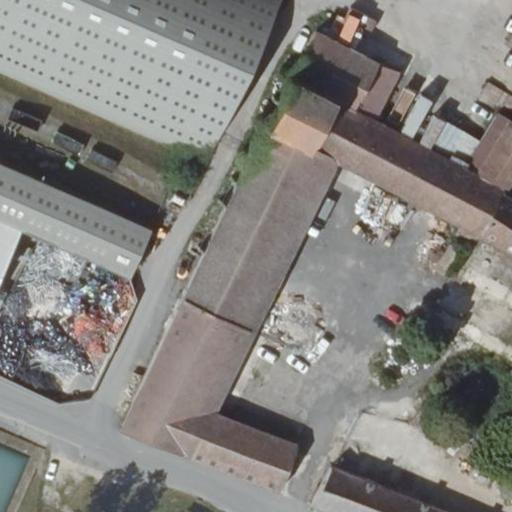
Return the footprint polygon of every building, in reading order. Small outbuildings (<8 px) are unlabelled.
[(254,51),(277,0),(0,0),(0,61),(38,79),(186,146),(190,137),(198,119),(165,106),(72,67),(99,0),(180,0),(238,29),(234,42),(254,51)] [(207,155),(254,51),(234,42),(238,29),(180,0),(99,0),(72,67),(165,106),(198,119),(190,137),(186,146),(207,155)] [(368,38),(373,25),(336,9),(331,23),(368,38)] [(511,245),(511,192),(503,186),(511,171),(511,118),(506,115),(475,169),(356,98),(377,52),(317,21),(293,68),(202,253),(121,416),(279,478),(295,432),(217,402),(292,245),(336,151),(493,233),(511,245)] [(0,208),(130,265),(152,219),(129,209),(0,149),(0,208)] [(470,511),(326,453),(308,490),(361,511),(470,511)]
